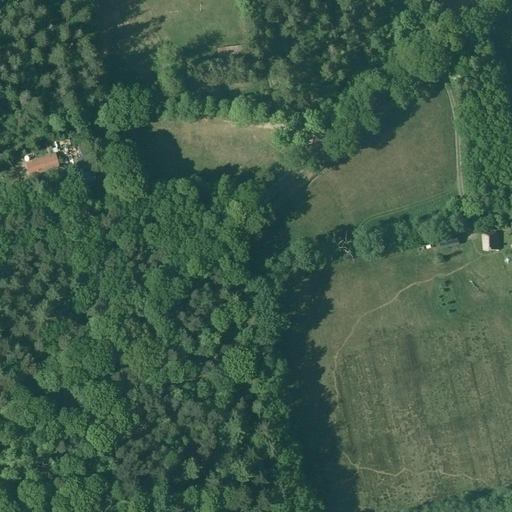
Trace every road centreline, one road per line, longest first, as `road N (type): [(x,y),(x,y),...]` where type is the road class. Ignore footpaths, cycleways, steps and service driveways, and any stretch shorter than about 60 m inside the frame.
road 1 (unclassified): [(0,433),(488,0)]
road 2 (track): [(0,416),(183,249),(222,235)]
road 3 (track): [(294,129),(211,119),(142,0)]
road 4 (track): [(271,0),(306,131)]
